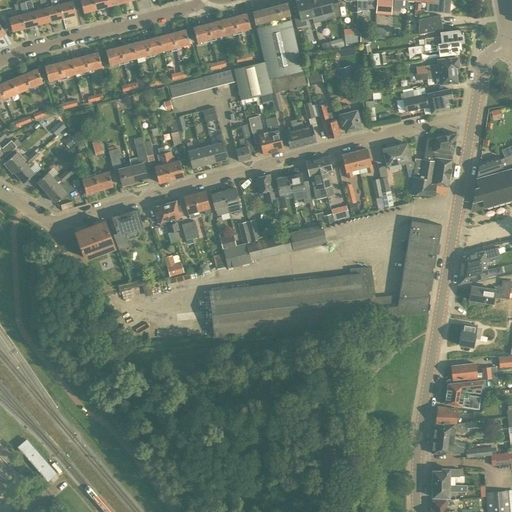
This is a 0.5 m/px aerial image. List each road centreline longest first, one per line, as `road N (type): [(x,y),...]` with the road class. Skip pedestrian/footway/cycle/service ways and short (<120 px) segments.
road 1 (residential): [(21,206),(67,220),(474,113)]
road 2 (unclassified): [(418,511),(426,402),(474,113)]
road 3 (residential): [(0,63),(209,0)]
